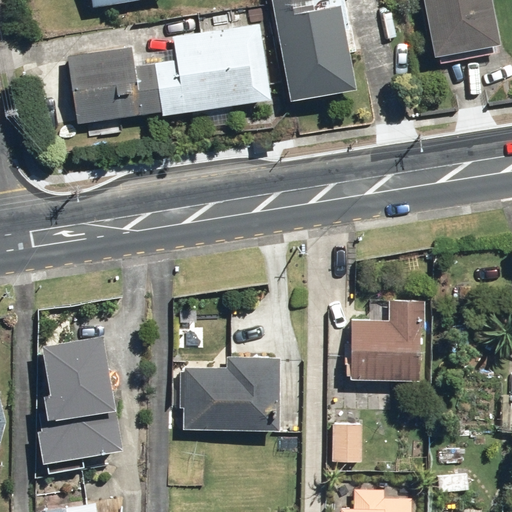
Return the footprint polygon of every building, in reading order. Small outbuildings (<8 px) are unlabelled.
[(90,0),(92,9),(134,0),(90,0)] [(269,0),(288,100),(358,87),(340,0),(269,0)] [(419,0),(429,57),(497,45),(488,0),(419,0)] [(61,53),(72,126),(266,98),(256,25),(61,53)] [(423,301),(387,299),(386,322),(348,322),(348,380),(418,381),(418,328),(423,328),(423,301)] [(99,336),(41,347),(44,414),(38,414),(41,461),(116,450),(99,336)] [(279,359),(225,358),(225,370),(186,368),(183,428),(275,432),(279,359)] [(511,394),(501,394),(500,434),(511,434),(511,394)] [(361,423),(332,422),(330,462),(359,463),(361,423)] [(469,474),(436,474),(435,494),(441,495),(440,510),(460,511),(461,492),(468,492),(469,474)] [(384,490),(352,489),(351,496),(344,496),(343,507),(337,507),(336,511),(412,511),(412,499),(385,498),(384,490)]
